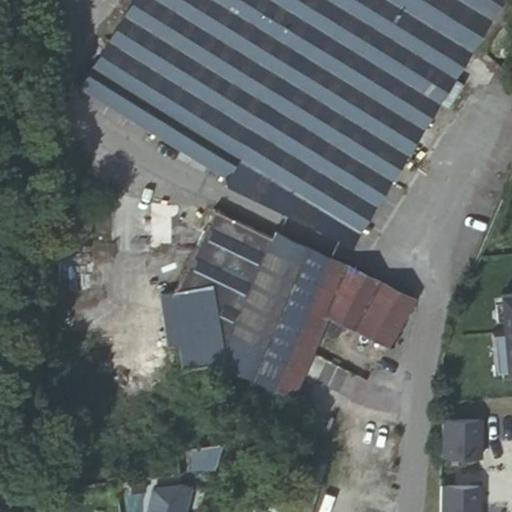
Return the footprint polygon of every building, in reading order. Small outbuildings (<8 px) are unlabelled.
[(227,182),(350,242),(439,99),(454,77),(502,0),(134,0),(111,39),(94,68),(82,86),(224,174),(227,182)] [(454,77),(439,99),(449,106),(464,83),(454,77)] [(273,236),(215,208),(175,290),(185,368),(208,366),(222,364),(259,379),(293,392),(328,312),(349,265),(276,229),(273,236)] [(415,298),(349,265),(328,312),(360,327),(383,339),(390,342),(415,298)] [(511,293),(501,295),(504,330),(491,331),(494,368),(511,366),(511,293)] [(222,364),(208,366),(210,381),(214,381),(223,379),(222,364)] [(484,460),(485,420),(444,418),(443,458),(484,460)] [(215,468),(220,447),(202,449),(203,468),(215,468)] [(482,511),(483,485),(442,484),(440,511),(482,511)] [(155,491),(150,511),(184,511),(189,490),(184,485),(155,491)] [(74,488),(66,490),(66,500),(75,499),(74,488)] [(281,511),(296,511),(297,501),(293,500),(282,500),(281,511)]
